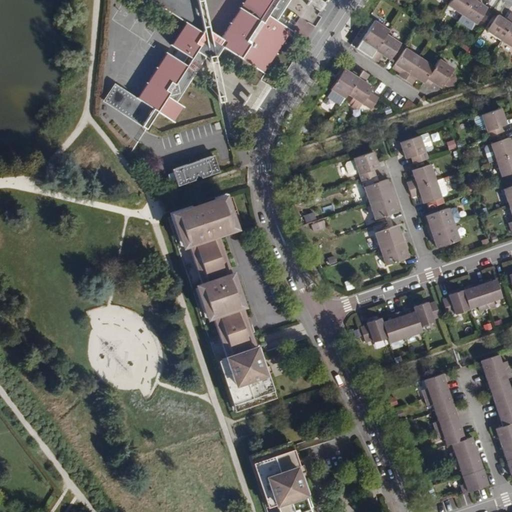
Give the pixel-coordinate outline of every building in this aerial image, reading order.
[(223,50),(220,41),(209,33),(202,0),(166,0),(161,9),(186,25),(171,49),(178,53),(186,59),(182,66),(173,60),(166,55),(137,101),(141,104),(139,108),(146,113),(149,108),(153,111),(159,115),(175,125),(184,110),(178,106),(197,76),(194,74),(187,70),(192,63),(198,67),(202,69),(207,61),(210,63),(210,65),(216,64),(215,62),(223,50)] [(166,0),(146,0),(161,9),(166,0)] [(246,0),(220,41),(223,50),(265,77),(293,33),(277,23),(292,0),(246,0)] [(446,6),(460,15),(469,0),(449,0),(446,6)] [(469,0),(460,15),(475,24),(486,8),(477,2),(478,0),(469,0)] [(500,41),(511,21),(511,15),(509,13),(504,21),(496,15),(485,32),(500,41)] [(369,58),(384,34),(387,29),(372,20),(359,41),(364,44),(359,52),(369,58)] [(511,21),(500,41),(511,48),(511,21)] [(398,43),(384,34),(369,58),(375,62),(380,54),(388,59),(398,43)] [(403,80),(418,57),(403,48),(389,71),(403,80)] [(186,59),(178,53),(173,60),(182,66),(186,59)] [(414,77),(422,82),(432,67),(418,57),(403,80),(409,84),(414,77)] [(432,67),(422,82),(428,86),(431,82),(440,87),(442,83),(446,86),(452,84),(455,80),(453,75),(449,72),(452,68),(438,59),(432,67)] [(198,67),(192,63),(187,70),(194,74),(198,67)] [(343,98),(346,94),(357,76),(351,72),(350,74),(342,69),(329,89),(343,98)] [(357,76),(346,94),(351,97),(360,103),(368,109),(376,97),(367,91),(370,87),(363,82),(368,75),(361,70),(357,76)] [(343,98),(329,89),(324,97),(338,106),(343,98)] [(112,106),(143,126),(153,111),(149,108),(146,113),(139,108),(141,104),(137,101),(122,91),(112,106)] [(360,103),(351,97),(347,103),(349,104),(348,106),(352,108),(354,107),(356,108),(360,103)] [(504,124),(499,108),(479,115),(487,138),(502,133),(499,126),(504,124)] [(153,111),(143,126),(140,131),(146,135),(159,115),(153,111)] [(425,159),(418,137),(398,143),(403,159),(409,157),(411,164),(425,159)] [(488,144),(494,160),(511,154),(511,145),(510,146),(507,138),(488,144)] [(445,141),(447,150),(455,148),(453,139),(445,141)] [(196,171),(196,173),(197,174),(201,175),(202,178),(219,172),(212,152),(195,158),(198,168),(197,169),(196,170),(196,171)] [(377,168),(371,152),(351,159),(359,181),(373,177),(371,170),(377,168)] [(511,154),(494,160),(499,176),(511,172),(511,154)] [(198,168),(195,158),(188,160),(192,170),(195,171),(196,172),(196,173),(196,171),(196,170),(197,169),(198,168)] [(196,175),(196,173),(196,172),(195,171),(192,170),(188,160),(171,167),(178,186),(195,180),(194,177),(196,175)] [(405,182),(408,190),(434,181),(428,164),(410,170),(413,179),(405,182)] [(361,187),(367,203),(392,195),(389,188),(387,188),(384,179),(361,187)] [(434,181),(408,190),(410,197),(418,194),(420,203),(439,197),(434,181)] [(511,184),(502,188),(507,205),(511,203),(511,184)] [(232,222),(236,220),(226,191),(222,192),(232,222)] [(228,351),(251,343),(248,336),(250,335),(247,328),(252,326),(247,311),(242,313),(240,306),(238,306),(236,300),(239,299),(229,270),(227,262),(225,263),(223,256),(225,256),(220,241),(218,241),(216,234),(217,234),(215,227),(227,223),(232,222),(222,192),(217,194),(172,209),(182,238),(189,236),(204,279),(197,281),(206,310),(213,307),(228,351)] [(392,195),(367,203),(372,219),(396,211),(393,202),(394,202),(392,195)] [(426,233),(452,224),(447,211),(446,208),(423,215),(426,224),(424,225),(426,233)] [(214,355),(221,353),(228,351),(213,307),(206,310),(197,281),(204,279),(189,236),(182,238),(172,209),(167,211),(214,355)] [(452,209),(447,211),(452,224),(459,222),(455,211),(452,209)] [(457,240),(452,224),(426,233),(429,241),(432,240),(434,248),(457,240)] [(378,249),(403,241),(400,233),(398,234),(395,225),(373,233),(378,249)] [(406,249),(403,241),(378,249),(384,265),(406,257),(404,249),(406,249)] [(243,298),(233,269),(229,270),(239,299),(243,298)] [(494,280),(479,285),(486,308),(495,305),(493,300),(501,298),(494,280)] [(486,308),(479,285),(462,291),(468,309),(477,306),(478,311),(486,308)] [(454,314),(468,309),(462,291),(461,290),(447,295),(448,297),(441,299),(446,315),(454,313),(454,314)] [(412,307),(414,312),(419,326),(433,321),(433,320),(440,317),(434,302),(427,304),(427,302),(412,307)] [(419,326),(414,312),(405,314),(403,310),(396,312),(405,338),(421,332),(419,326)] [(391,319),(381,323),(386,337),(388,344),(405,338),(396,312),(389,315),(391,319)] [(386,337),(381,323),(380,318),(366,322),(366,324),(360,327),(365,343),(372,341),(373,342),(386,337)] [(264,361),(257,341),(253,342),(260,362),(264,361)] [(253,342),(251,343),(228,351),(221,353),(236,401),(269,390),(262,369),(266,368),(270,367),(268,360),(264,361),(260,362),(253,342)] [(236,401),(221,353),(214,355),(231,407),(270,394),(269,390),(236,401)] [(480,361),(486,377),(509,369),(506,361),(501,362),(499,354),(480,361)] [(268,359),(272,375),(283,373),(279,356),(268,359)] [(270,394),(274,393),(266,368),(262,369),(269,390),(270,394)] [(491,394),(510,387),(507,379),(511,377),(509,369),(486,377),(491,394)] [(421,389),(424,398),(447,390),(442,374),(423,380),(426,388),(421,389)] [(496,410),(511,404),(511,393),(510,387),(491,394),(496,410)] [(432,405),(435,412),(453,406),(447,390),(424,398),(426,406),(432,405)] [(502,426),(511,422),(511,404),(496,410),(502,426)] [(453,406),(435,412),(437,421),(432,422),(435,430),(459,422),(453,406)] [(451,443),(464,439),(459,422),(435,430),(438,439),(443,437),(446,445),(451,443)] [(495,428),(500,445),(511,440),(511,422),(502,426),(495,428)] [(297,460),(289,436),(284,438),(286,442),(293,461),(297,460)] [(464,439),(451,443),(454,451),(449,453),(451,461),(477,453),(472,436),(464,439)] [(246,450),(266,511),(281,511),(276,498),(268,501),(252,453),(286,442),(284,438),(246,450)] [(300,450),(309,446),(307,440),(298,444),(300,450)] [(511,440),(500,445),(506,461),(511,458),(511,440)] [(303,511),(301,505),(307,503),(302,489),(295,469),(299,468),(303,466),(301,459),(297,460),(293,461),(286,442),(252,453),(268,501),(276,498),(281,511),(303,511)] [(459,468),(462,475),(482,468),(477,453),(451,461),(454,469),(459,468)] [(306,488),(299,468),(295,469),(302,489),(306,488)] [(482,468),(462,475),(464,483),(460,485),(462,493),(488,484),(482,468)] [(361,488),(362,505),(374,503),(372,487),(361,488)]
